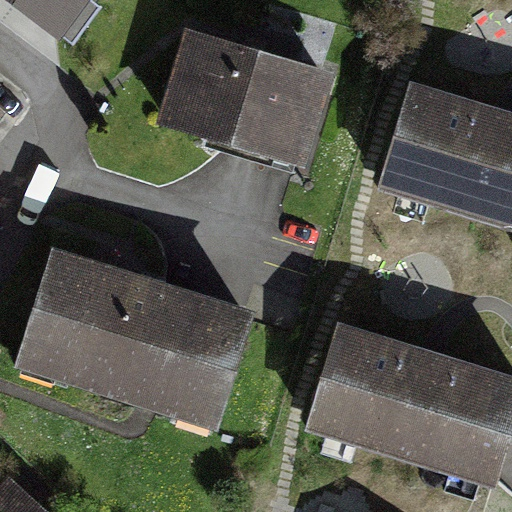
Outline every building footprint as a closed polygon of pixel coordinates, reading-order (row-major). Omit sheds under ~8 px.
[(6,0),(64,41),(94,0),(6,0)] [(193,40),(163,132),(301,176),(330,84),(193,40)] [(385,197),(511,237),(511,123),(418,93),(385,197)] [(24,374),(208,432),(242,324),(58,266),(24,374)] [(344,334),(311,438),(495,496),(511,442),(511,386),(439,364),(344,334)] [(0,506),(0,511),(28,511),(10,495),(0,506)]
